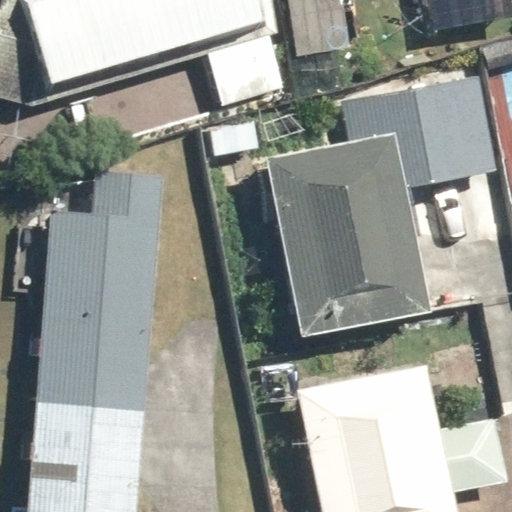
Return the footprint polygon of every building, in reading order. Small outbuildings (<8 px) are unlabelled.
[(37,0),(0,10),(0,53),(11,93),(243,30),(234,0),(37,0)] [(272,0),(274,4),(275,4),(283,58),(337,49),(329,0),(272,0)] [(468,81),(384,96),(400,179),(483,164),(468,81)] [(370,142),(243,165),(275,346),(402,324),(370,142)] [(83,171),(78,221),(37,217),(9,511),(123,511),(151,228),(144,227),(149,178),(83,171)] [(427,511),(399,371),(273,396),(296,511),(427,511)]
